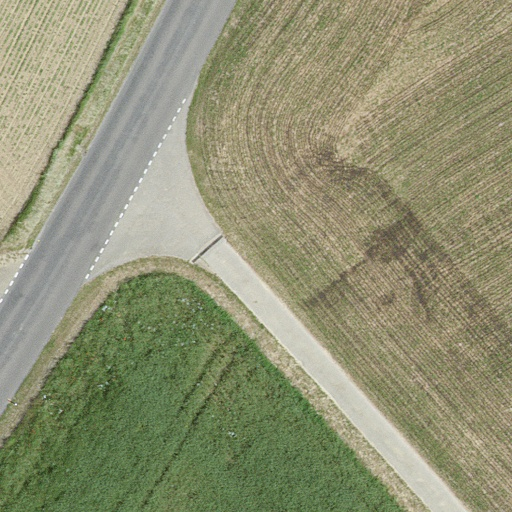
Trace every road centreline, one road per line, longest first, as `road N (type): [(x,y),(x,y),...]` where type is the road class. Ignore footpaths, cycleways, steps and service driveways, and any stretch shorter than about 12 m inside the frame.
road 1 (track): [(111,172),(194,251),(428,511)]
road 2 (tertiary): [(196,0),(111,172),(0,349)]
